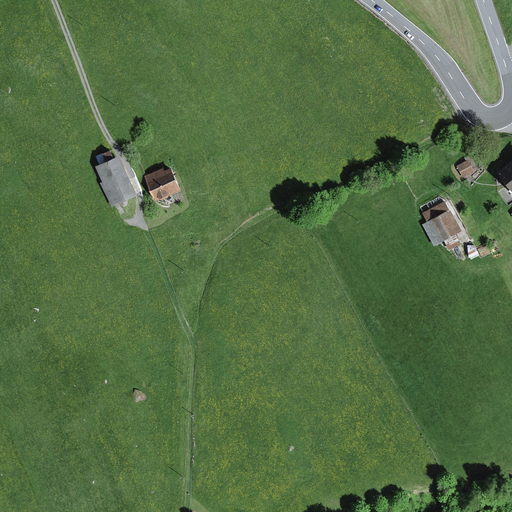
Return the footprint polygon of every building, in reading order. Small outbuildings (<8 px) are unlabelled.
[(135,193),(119,157),(98,166),(115,202),(135,193)] [(511,161),(496,174),(511,194),(511,161)] [(469,162),(458,167),(463,178),(474,173),(469,162)] [(164,168),(146,175),(156,199),(182,188),(173,167),(165,170),(164,168)] [(460,233),(445,201),(422,213),(427,223),(422,225),(434,246),(444,241),(455,235),(460,233)] [(455,235),(444,241),(449,250),(460,244),(455,235)] [(467,257),(461,245),(451,251),(459,261),(467,257)] [(473,245),(467,246),(469,259),(471,259),(471,260),(479,257),(473,245)]
